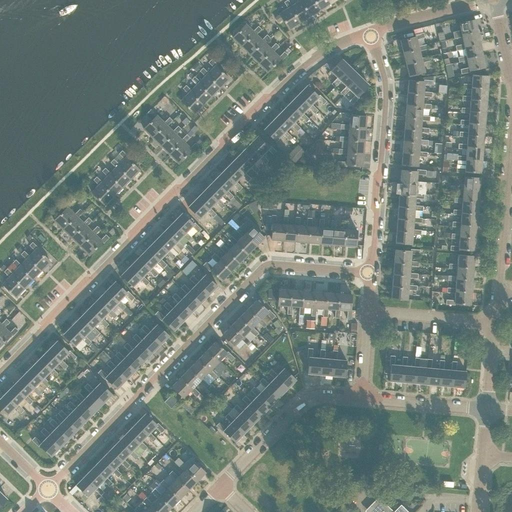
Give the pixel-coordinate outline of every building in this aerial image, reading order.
[(288,9),(279,14),(283,20),(289,30),(300,23),(290,7),(291,6),(287,0),(284,2),(288,9)] [(291,6),(290,7),(300,23),(310,17),(300,1),(301,0),(296,0),(298,2),(291,6)] [(301,0),(300,1),(310,17),(321,10),(314,0),(301,0)] [(314,0),(321,10),(331,4),(328,0),(314,0)] [(279,14),(274,18),(277,23),(283,20),(279,14)] [(461,33),(453,34),(454,39),(462,37),(462,35),(477,32),(475,20),(459,23),(461,33)] [(245,24),(232,38),(241,47),(255,33),(256,35),(261,29),(258,26),(253,32),(245,24)] [(463,44),(455,46),(456,51),(464,49),(464,47),(480,44),(477,32),(462,35),(462,37),(463,44)] [(255,33),(241,47),(250,55),(263,42),(265,43),(270,38),(266,35),(261,40),(256,35),(255,33)] [(402,51),(418,47),(416,40),(424,38),(423,33),(414,35),(415,37),(400,41),(402,51)] [(263,42),(250,55),(259,64),(272,50),(273,52),(278,46),(275,43),(270,49),(265,43),(263,42)] [(466,56),(458,58),(459,62),(467,61),(466,59),(482,55),(480,44),(464,47),(464,49),(466,56)] [(405,62),(421,58),(419,51),(427,49),(426,45),(418,47),(402,51),(405,62)] [(272,50),(259,64),(267,72),(280,59),(282,60),(287,55),(284,52),(279,57),(273,52),(272,50)] [(468,68),(460,69),(461,74),(470,72),(469,70),(485,67),(482,55),(466,59),(467,61),(468,68)] [(326,63),(324,65),(330,71),(341,59),(338,56),(331,60),(326,63)] [(429,56),(421,58),(405,62),(409,76),(424,72),(422,63),(430,61),(429,56)] [(208,73),(206,75),(220,88),(229,79),(215,66),(217,65),(211,59),(208,63),(213,68),(208,73)] [(341,59),(330,71),(337,78),(331,84),(334,87),(341,81),(339,79),(350,68),(341,59)] [(196,62),(191,68),(196,72),(201,67),(196,62)] [(199,82),(198,83),(211,97),(220,88),(206,75),(208,73),(203,68),(199,71),(205,76),(199,82)] [(350,68),(339,79),(341,81),(346,86),(340,93),(343,96),(349,90),(348,88),(359,77),(350,68)] [(463,84),(463,89),(471,90),(471,87),(487,89),(488,76),(472,75),(471,85),(463,84)] [(191,91),(189,92),(203,105),(211,97),(198,83),(199,82),(194,77),(191,80),(196,85),(191,91)] [(359,77),(348,88),(349,90),(355,95),(349,101),(352,105),(359,98),(358,97),(368,86),(359,77)] [(408,80),(407,93),(423,94),(423,92),(424,85),(432,85),(432,81),(424,80),(423,82),(408,80)] [(307,85),(298,94),(310,106),(311,104),(317,99),(323,105),(326,102),(320,95),(318,96),(307,85)] [(188,94),(181,101),(194,114),(203,105),(189,92),(191,91),(185,86),(182,89),(188,94)] [(462,96),(462,101),(470,102),(470,99),(486,101),(487,89),(471,87),(471,90),(470,97),(462,96)] [(407,93),(406,105),(422,106),(422,104),(423,97),(431,97),(431,93),(423,92),(423,94),(407,93)] [(298,94),(290,103),(301,114),(303,113),(308,108),(314,114),(318,110),(311,104),(310,106),(298,94)] [(461,108),(461,113),(469,114),(469,111),(486,113),(486,101),(470,99),(470,102),(469,109),(461,108)] [(290,103),(281,112),(293,123),(294,122),(299,117),(306,123),(309,119),(303,113),(301,114),(290,103)] [(406,105),(405,117),(421,118),(421,116),(422,109),(430,109),(434,109),(434,105),(431,104),(422,104),(422,106),(406,105)] [(148,112),(146,114),(152,120),(157,116),(157,115),(151,109),(148,112)] [(460,120),(460,125),(468,126),(468,123),(485,125),(486,113),(469,111),(469,114),(469,121),(460,120)] [(281,112),(272,121),(284,132),(285,131),(291,125),(301,136),(304,132),(294,122),(293,123),(281,112)] [(340,124),(340,129),(349,130),(349,128),(365,129),(366,116),(350,115),(349,125),(340,124)] [(152,120),(143,129),(152,138),(165,124),(167,126),(172,121),(169,118),(164,123),(157,116),(152,120)] [(405,117),(404,129),(420,130),(420,128),(421,121),(429,121),(437,122),(437,117),(430,116),(421,116),(421,118),(405,117)] [(272,121),(263,130),(275,141),(282,134),(288,140),(291,137),(285,131),(284,132),(272,121)] [(459,132),(459,137),(467,138),(467,135),(484,136),(485,125),(468,123),(468,126),(468,133),(459,132)] [(165,124),(152,138),(161,146),(174,133),(176,134),(181,129),(178,126),(172,131),(167,126),(165,124)] [(194,125),(190,130),(194,133),(198,129),(194,125)] [(335,136),(334,141),(339,141),(348,142),(348,140),(364,141),(365,129),(349,128),(349,130),(348,137),(339,137),(335,136)] [(404,129),(403,141),(419,142),(419,140),(420,132),(428,133),(429,128),(420,128),(420,130),(404,129)] [(174,133),(161,146),(169,155),(183,142),(184,143),(189,138),(186,135),(181,140),(176,134),(174,133)] [(458,144),(458,149),(466,149),(466,147),(483,148),(484,136),(467,135),(467,138),(467,145),(458,144)] [(258,136),(249,145),(260,156),(262,155),(267,149),(273,155),(277,152),(270,146),(269,147),(258,136)] [(183,142),(169,155),(178,164),(191,151),(193,152),(198,146),(202,143),(199,140),(195,143),(190,149),(184,143),(183,142)] [(332,149),(332,153),(338,154),(347,154),(347,153),(363,154),(364,141),(348,140),(348,142),(347,150),(338,149),(332,149)] [(403,141),(402,152),(418,154),(419,152),(419,144),(427,145),(428,140),(419,140),(419,142),(403,141)] [(315,143),(315,152),(323,152),(323,144),(315,143)] [(294,163),(305,152),(297,144),(287,156),(294,163)] [(249,145),(240,154),(252,165),(253,164),(258,158),(265,164),(268,161),(262,155),(260,156),(249,145)] [(457,156),(457,161),(465,161),(465,159),(482,160),(483,148),(466,147),(466,149),(466,157),(457,156)] [(118,164),(117,166),(130,179),(139,170),(126,157),(127,156),(121,151),(118,154),(123,159),(118,164)] [(402,152),(401,165),(417,166),(418,156),(426,157),(427,152),(419,152),(418,154),(402,152)] [(337,162),(337,166),(346,167),(346,165),(362,167),(363,154),(347,153),(347,154),(346,162),(337,162)] [(240,154),(232,163),(243,174),(244,172),(250,167),(256,173),(259,170),(253,164),(252,165),(240,154)] [(110,173),(108,175),(122,188),(130,179),(117,166),(118,164),(113,159),(110,163),(115,168),(110,173)] [(457,161),(456,173),(465,173),(465,172),(481,173),(482,160),(465,159),(465,161),(457,161)] [(232,163),(223,171),(234,183),(236,181),(241,176),(247,182),(251,179),(244,172),(243,174),(232,163)] [(101,182),(100,184),(113,197),(122,188),(108,175),(110,173),(104,168),(101,171),(107,176),(101,182)] [(401,170),(400,183),(416,184),(416,182),(417,174),(425,175),(425,170),(417,170),(416,171),(401,170)] [(223,171),(214,180),(226,191),(227,190),(232,185),(239,191),(242,187),(236,181),(234,183),(223,171)] [(98,185),(91,193),(105,206),(113,197),(100,184),(101,182),(96,177),(93,180),(98,185)] [(455,186),(455,191),(463,191),(463,189),(479,190),(480,178),(464,177),(463,187),(455,186)] [(214,180),(206,189),(217,200),(218,199),(224,193),(230,200),(233,196),(227,190),(226,191),(214,180)] [(400,183),(399,194),(415,196),(415,194),(416,186),(424,187),(424,182),(416,182),(416,184),(400,183)] [(206,189),(197,198),(208,209),(209,208),(215,202),(221,208),(224,205),(218,199),(217,200),(206,189)] [(454,198),(454,203),(462,203),(462,201),(478,202),(479,190),(463,189),(463,191),(462,199),(454,198)] [(399,194),(398,206),(414,208),(414,206),(415,198),(423,199),(424,194),(415,194),(415,196),(399,194)] [(197,198),(188,207),(199,219),(206,211),(212,217),(216,214),(209,208),(208,209),(197,198)] [(453,210),(453,214),(461,215),(461,213),(477,214),(478,202),(462,201),(462,203),(461,211),(453,210)] [(398,206),(397,218),(413,220),(413,218),(414,210),(422,211),(423,206),(414,206),(414,208),(398,206)] [(67,207),(54,221),(63,229),(76,216),(78,217),(83,212),(80,209),(74,214),(67,207)] [(283,216),(283,225),(285,225),(284,234),(283,241),(295,242),(297,226),(294,226),(287,225),(288,217),(288,211),(284,210),(283,216)] [(182,213),(173,222),(185,233),(186,232),(192,226),(198,233),(201,229),(194,223),(193,224),(182,213)] [(452,222),(452,226),(460,227),(461,225),(476,226),(477,214),(461,213),(461,215),(460,222),(452,222)] [(266,216),(265,224),(266,224),(267,224),(268,224),(267,230),(269,230),(272,230),(271,240),(283,241),(284,234),(285,225),(283,225),(275,224),(276,216),(271,215),(271,216),(266,216)] [(76,216),(63,229),(71,238),(85,225),(86,226),(91,221),(88,218),(83,223),(78,217),(76,216)] [(295,217),(294,226),(297,226),(295,242),(307,243),(309,227),(306,226),(299,226),(300,218),(295,217)] [(307,218),(306,226),(309,227),(307,243),(319,244),(320,228),(318,227),(311,227),(312,219),(307,218)] [(397,218),(396,230),(412,232),(412,230),(413,222),(421,223),(422,218),(413,218),(413,220),(397,218)] [(231,219),(228,222),(236,231),(238,229),(239,227),(231,219)] [(319,219),(318,227),(320,228),(319,244),(331,245),(332,229),(330,228),(323,228),(324,220),(319,219)] [(331,220),(330,228),(332,229),(331,245),(343,246),(344,230),(342,229),(335,229),(336,221),(331,220)] [(343,221),(342,229),(344,230),(343,246),(355,247),(357,231),(347,230),(348,222),(343,221)] [(173,222),(165,231),(176,242),(177,241),(183,235),(189,242),(192,238),(186,232),(185,233),(173,222)] [(85,225),(71,238),(80,247),(93,233),(95,235),(100,229),(97,226),(92,232),(86,226),(85,225)] [(451,234),(451,238),(459,239),(460,237),(476,238),(476,226),(461,225),(460,227),(459,234),(451,234)] [(238,229),(236,231),(242,236),(244,235),(255,246),(264,237),(252,226),(245,233),(239,227),(238,229)] [(111,236),(116,231),(112,227),(108,232),(111,236)] [(396,230),(395,243),(411,244),(412,234),(420,235),(421,230),(412,230),(412,232),(396,230)] [(165,231),(156,240),(167,251),(169,250),(175,256),(180,250),(183,247),(184,247),(177,241),(176,242),(165,231)] [(93,233),(80,247),(89,255),(102,242),(103,243),(109,238),(106,235),(100,240),(95,235),(93,233)] [(231,236),(228,239),(234,245),(235,243),(247,255),(255,246),(244,235),(242,236),(237,242),(231,236)] [(450,246),(450,250),(459,251),(459,249),(475,251),(476,238),(460,237),(459,239),(459,246),(450,246)] [(156,240),(147,249),(159,260),(160,259),(165,253),(172,259),(175,256),(169,250),(167,251),(156,240)] [(29,256),(28,258),(41,271),(50,262),(36,249),(38,248),(32,242),(29,246),(34,251),(29,256)] [(223,244),(219,248),(225,254),(227,252),(239,264),(247,255),(235,243),(234,245),(229,250),(223,244)] [(188,245),(185,248),(192,254),(195,251),(188,245)] [(19,247),(16,250),(21,254),(26,259),(21,265),(19,267),(33,280),(41,271),(28,258),(29,256),(19,247)] [(147,249),(139,258),(150,269),(151,267),(157,262),(163,268),(166,265),(160,259),(159,260),(147,249)] [(395,250),(394,262),(410,263),(410,261),(411,254),(419,255),(419,250),(410,249),(410,251),(395,250)] [(214,253),(211,256),(217,262),(218,261),(230,272),(239,264),(227,252),(225,254),(220,259),(214,253)] [(449,264),(448,269),(457,269),(457,267),(473,268),(474,256),(458,255),(457,265),(449,264)] [(139,258),(130,266),(141,278),(143,276),(148,271),(154,277),(158,274),(151,267),(150,269),(139,258)] [(12,274),(11,275),(24,288),(33,280),(19,267),(21,265),(15,260),(12,263),(18,268),(12,274)] [(206,262),(203,265),(209,271),(210,270),(222,281),(230,272),(218,261),(217,262),(212,267),(206,262)] [(394,262),(393,274),(409,275),(409,273),(410,266),(418,267),(418,262),(410,261),(410,263),(394,262)] [(187,264),(181,271),(186,275),(192,269),(187,264)] [(3,265),(0,267),(0,268),(4,272),(9,277),(2,284),(16,297),(24,288),(11,275),(12,274),(7,269),(3,265)] [(130,266),(121,276),(132,287),(139,280),(146,286),(149,283),(143,276),(141,278),(130,266)] [(438,275),(437,280),(447,281),(456,281),(456,279),(472,280),(473,268),(457,267),(457,269),(456,277),(448,276),(438,275)] [(393,274),(392,286),(408,287),(408,285),(409,278),(417,279),(417,278),(420,279),(421,274),(409,273),(409,275),(393,274)] [(192,275),(189,279),(195,285),(197,283),(208,295),(217,286),(205,274),(199,282),(192,275)] [(160,277),(157,280),(162,285),(165,282),(160,277)] [(441,287),(441,292),(446,293),(455,293),(455,291),(471,292),(472,280),(456,279),(456,281),(455,289),(447,288),(441,287)] [(115,281),(106,290),(118,302),(119,300),(125,295),(131,301),(134,298),(128,291),(127,292),(115,281)] [(184,284),(180,288),(187,294),(188,292),(200,304),(208,295),(197,283),(195,285),(190,291),(184,284)] [(392,286),(391,298),(407,300),(408,290),(416,291),(416,290),(419,290),(419,286),(416,286),(408,285),(408,287),(392,286)] [(279,289),(277,305),(287,306),(286,314),(291,315),(292,306),(290,306),(291,290),(279,289)] [(106,290),(98,299),(109,311),(111,309),(116,304),(122,310),(129,317),(133,313),(126,306),(119,300),(118,302),(106,290)] [(291,290),(290,306),(292,306),(299,307),(298,315),(298,324),(302,324),(303,316),(304,307),(302,307),(303,291),(291,290)] [(303,291),(302,307),(304,307),(311,308),(310,316),(315,316),(316,308),(314,308),(315,292),(303,291)] [(446,300),(446,305),(454,305),(455,303),(470,305),(471,292),(455,291),(455,293),(454,301),(446,300)] [(175,293),(172,297),(178,303),(180,301),(191,312),(200,304),(188,292),(187,294),(181,299),(175,293)] [(315,292),(314,308),(316,308),(323,309),(322,317),(327,317),(328,309),(326,309),(327,293),(315,292)] [(327,293),(326,309),(328,309),(335,310),(334,318),(339,318),(340,310),(338,310),(339,294),(327,293)] [(339,294),(338,310),(340,310),(347,311),(346,319),(351,319),(352,310),(350,310),(351,295),(339,294)] [(98,299),(89,308),(101,319),(102,318),(107,312),(114,319),(117,315),(111,309),(109,311),(98,299)] [(163,299),(160,302),(163,306),(169,312),(171,310),(182,321),(191,312),(180,301),(178,303),(173,308),(166,302),(163,299)] [(256,300),(248,309),(259,320),(261,319),(266,314),(272,319),(275,316),(269,310),(267,311),(256,300)] [(89,308),(80,317),(92,328),(93,328),(93,327),(99,321),(105,327),(108,324),(102,318),(101,319),(89,308)] [(248,309),(239,317),(251,329),(252,327),(257,322),(263,328),(267,325),(261,319),(259,320),(248,309)] [(158,311),(154,314),(161,321),(162,320),(173,331),(182,321),(171,310),(169,312),(164,317),(158,311)] [(80,317),(72,326),(83,337),(85,336),(90,341),(96,336),(97,336),(100,339),(102,336),(103,336),(100,333),(93,327),(93,328),(92,328),(80,317)] [(239,317),(231,326),(242,337),(244,336),(249,331),(255,336),(258,333),(252,327),(251,329),(239,317)] [(0,328),(2,326),(4,327),(9,322),(6,319),(1,324),(0,323),(0,328)] [(306,320),(305,328),(314,329),(314,321),(306,320)] [(144,325),(141,328),(147,335),(149,333),(160,344),(169,335),(157,324),(150,331),(144,325)] [(279,325),(273,331),(278,335),(283,329),(279,325)] [(2,326),(0,328),(0,346),(11,335),(12,336),(18,331),(15,328),(9,333),(4,327),(2,326)] [(72,326),(63,335),(74,346),(81,339),(88,345),(91,342),(90,341),(85,336),(83,337),(72,326)] [(231,326),(222,335),(234,346),(241,339),(246,345),(250,342),(244,336),(242,337),(231,326)] [(135,334),(132,337),(138,343),(140,342),(151,353),(160,344),(149,333),(147,335),(142,340),(135,334)] [(118,334),(115,338),(123,346),(130,352),(131,351),(143,362),(151,353),(140,342),(138,343),(133,349),(127,343),(118,334)] [(57,341),(48,350),(60,361),(61,360),(67,354),(73,360),(76,357),(69,350),(68,352),(57,341)] [(215,342),(206,351),(218,362),(219,361),(225,355),(231,362),(234,358),(228,352),(227,353),(215,342)] [(308,348),(307,358),(308,358),(307,373),(320,375),(321,359),(319,358),(312,358),(312,349),(308,348)] [(48,350),(39,359),(51,370),(52,369),(58,363),(64,369),(67,366),(61,360),(60,361),(48,350)] [(320,350),(319,358),(321,359),(320,375),(332,376),(333,360),(332,360),(332,353),(324,352),(325,350),(320,350)] [(118,352),(115,355),(121,361),(123,360),(134,371),(143,362),(131,351),(130,352),(124,358),(118,352)] [(206,351),(198,360),(209,371),(211,370),(217,376),(221,372),(222,370),(226,367),(224,366),(219,361),(218,362),(206,351)] [(332,353),(332,360),(333,360),(332,376),(345,377),(346,361),(336,360),(337,351),(332,351),(332,353)] [(427,359),(426,368),(428,368),(427,384),(439,385),(441,369),(439,369),(431,368),(432,360),(433,351),(428,351),(427,359)] [(250,364),(254,359),(252,356),(249,352),(246,356),(249,359),(247,361),(250,364)] [(391,365),(389,381),(402,382),(404,366),(402,366),(394,365),(395,356),(390,356),(389,365),(391,365)] [(402,357),(402,366),(404,366),(402,382),(414,383),(416,367),(414,367),(406,366),(407,357),(402,357)] [(415,358),(414,367),(416,367),(414,383),(427,384),(428,368),(426,368),(427,359),(420,358),(419,358),(415,358)] [(39,359),(31,368),(42,379),(44,377),(49,372),(55,378),(59,375),(52,369),(51,370),(39,359)] [(109,361),(106,364),(112,370),(114,369),(125,380),(134,371),(123,360),(121,361),(116,367),(109,361)] [(198,360),(189,369),(201,380),(202,379),(207,373),(214,379),(217,376),(211,370),(209,371),(198,360)] [(439,360),(439,369),(441,369),(439,385),(451,386),(453,370),(451,370),(443,370),(444,361),(439,360)] [(452,361),(451,370),(453,370),(451,386),(464,388),(466,372),(456,371),(456,362),(452,361)] [(31,368),(22,377),(33,388),(35,386),(41,392),(47,387),(49,389),(52,386),(50,384),(44,377),(42,379),(31,368)] [(271,369),(268,373),(274,379),(275,377),(287,389),(296,379),(284,368),(277,375),(271,369)] [(101,369),(97,373),(104,379),(105,378),(116,389),(125,380),(114,369),(112,370),(107,376),(101,369)] [(189,369),(180,378),(192,389),(193,388),(199,382),(205,388),(208,385),(202,379),(201,380),(189,369)] [(22,377),(13,385),(25,397),(26,396),(26,395),(32,390),(38,396),(41,393),(41,392),(35,386),(33,388),(22,377)] [(262,378),(259,381),(265,388),(267,386),(278,397),(287,389),(275,377),(274,379),(268,384),(262,378)] [(180,378),(171,387),(183,398),(190,391),(196,397),(200,401),(203,397),(200,394),(193,388),(192,389),(180,378)] [(87,384),(84,387),(90,393),(92,391),(103,403),(112,394),(100,383),(93,390),(87,384)] [(13,385),(5,394),(16,406),(18,404),(23,399),(27,402),(29,405),(33,401),(26,395),(26,396),(25,397),(13,385)] [(253,387),(250,390),(257,396),(258,395),(269,406),(278,397),(267,386),(265,388),(260,393),(253,387)] [(78,392),(75,396),(81,402),(83,400),(94,412),(103,403),(92,391),(90,393),(85,399),(78,392)] [(5,394),(0,398),(0,407),(7,415),(14,407),(21,414),(23,416),(27,413),(24,410),(18,404),(16,406),(5,394)] [(170,408),(177,401),(171,395),(164,402),(170,408)] [(245,396),(241,399),(248,405),(249,404),(261,415),(269,406),(258,395),(257,396),(251,402),(245,396)] [(70,401),(66,405),(73,411),(74,409),(86,421),(94,412),(83,400),(81,402),(76,408),(70,401)] [(190,414),(194,410),(186,402),(182,406),(190,414)] [(236,405),(233,408),(239,414),(240,413),(252,424),(261,415),(249,404),(248,405),(242,411),(236,405)] [(227,414),(224,417),(230,423),(232,422),(243,433),(252,424),(240,413),(239,414),(233,408),(227,414)] [(61,410),(58,413),(64,420),(66,418),(77,429),(86,421),(74,409),(73,411),(67,416),(61,410)] [(145,413),(137,423),(148,434),(150,432),(155,427),(161,433),(164,430),(158,423),(157,424),(145,413)] [(52,419),(49,422),(55,429),(57,427),(68,438),(77,429),(66,418),(64,420),(59,425),(52,419)] [(219,423),(216,426),(222,432),(223,431),(234,442),(243,433),(232,422),(230,423),(225,429),(219,423)] [(137,423),(128,431),(140,443),(141,441),(146,436),(153,442),(152,442),(157,447),(161,444),(159,442),(156,439),(150,432),(148,434),(137,423)] [(43,428),(40,431),(47,437),(48,436),(60,447),(68,438),(57,427),(55,429),(50,434),(43,428)] [(128,431),(119,440),(131,452),(132,450),(138,445),(144,451),(147,448),(141,441),(140,443),(128,431)] [(35,437),(31,440),(38,447),(39,446),(50,456),(60,447),(48,436),(47,437),(41,443),(35,437)] [(119,440),(111,449),(122,461),(124,459),(129,454),(135,460),(139,456),(132,450),(131,452),(119,440)] [(111,449),(102,458),(114,470),(115,468),(120,463),(127,469),(130,465),(124,459),(122,461),(111,449)] [(178,457),(174,462),(177,465),(184,471),(185,470),(196,481),(205,472),(200,468),(194,461),(190,457),(184,464),(178,457)] [(102,458),(93,467),(105,478),(106,477),(112,472),(118,478),(121,474),(115,468),(114,470),(102,458)] [(93,467),(85,476),(96,487),(98,486),(103,480),(109,487),(113,483),(106,477),(105,478),(93,467)] [(172,471),(169,474),(175,480),(176,479),(188,490),(196,481),(185,470),(184,471),(178,477),(172,471)] [(85,476),(76,485),(78,488),(87,497),(94,489),(101,496),(100,496),(105,500),(108,497),(104,493),(104,492),(98,486),(96,487),(85,476)] [(156,479),(147,488),(151,492),(158,498),(159,497),(170,508),(179,499),(175,495),(167,488),(166,489),(160,483),(159,483),(156,479)] [(163,480),(160,483),(166,489),(167,488),(175,495),(179,499),(188,490),(176,479),(175,480),(169,486),(163,480)] [(146,498),(143,501),(149,507),(150,506),(156,511),(166,511),(170,508),(159,497),(158,498),(152,504),(146,498)] [(407,511),(400,505),(393,511),(378,497),(369,506),(375,511),(407,511)] [(137,506),(134,510),(136,511),(156,511),(150,506),(149,507),(143,501),(140,504),(137,506)]
